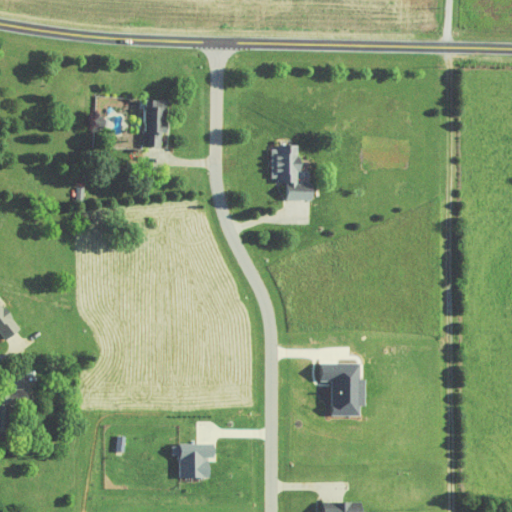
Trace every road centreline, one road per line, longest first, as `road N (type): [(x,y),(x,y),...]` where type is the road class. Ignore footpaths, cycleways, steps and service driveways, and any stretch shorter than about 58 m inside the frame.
road 1 (residential): [(0,25),(216,43),(511,48)]
road 2 (residential): [(216,43),(220,204),(270,318),(271,511)]
road 3 (track): [(449,47),(450,511)]
